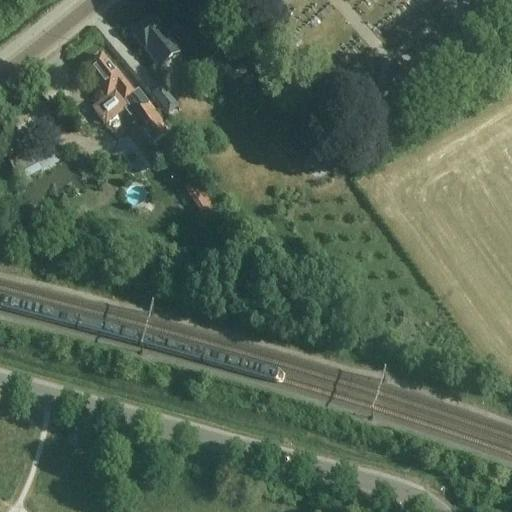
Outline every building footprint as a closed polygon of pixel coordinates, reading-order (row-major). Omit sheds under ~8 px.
[(132,34),(161,71),(179,57),(149,20),(132,34)] [(212,49),(201,58),(220,80),(231,71),(212,49)] [(98,86),(109,99),(92,112),(105,128),(123,113),(129,121),(127,122),(148,152),(171,136),(150,107),(149,108),(137,92),(133,96),(114,73),(112,74),(98,58),(86,69),(100,85),(98,86)] [(389,83),(397,91),(403,86),(409,92),(417,85),(411,78),(417,73),(410,65),(404,70),(398,64),(390,72),(396,78),(389,83)] [(28,153),(8,164),(18,184),(64,161),(59,150),(33,162),(28,153)] [(143,181),(166,160),(158,150),(134,170),(143,181)] [(173,183),(191,170),(181,156),(163,168),(173,183)] [(222,217),(197,182),(184,191),(209,227),(222,217)] [(42,221),(26,219),(23,232),(39,235),(42,221)] [(248,237),(262,259),(274,251),(260,229),(248,237)]
